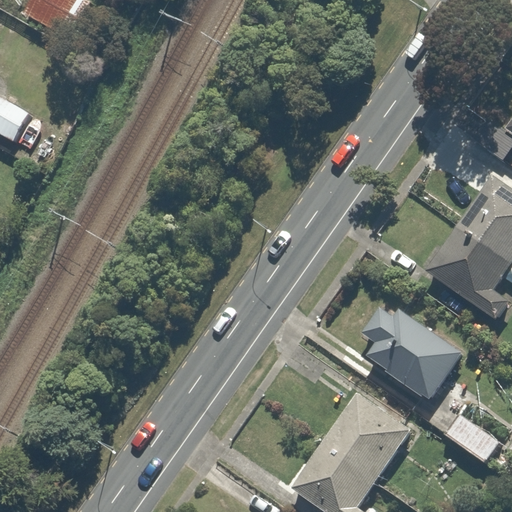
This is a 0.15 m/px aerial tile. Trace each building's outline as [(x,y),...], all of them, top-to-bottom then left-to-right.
[(89,0),(32,0),(26,13),(72,40),(94,2),(89,0)] [(0,93),(0,135),(15,145),(34,115),(0,93)] [(511,135),(489,119),(465,153),(493,174),(511,147),(511,135)] [(511,187),(497,177),(428,271),(497,321),(511,301),(511,280),(505,276),(511,265),(511,187)] [(427,400),(417,413),(441,431),(460,406),(440,391),(464,359),(386,301),(362,334),(376,344),(367,356),(427,400)] [(359,396),(291,488),(323,511),(370,511),(362,506),(414,436),(359,396)] [(464,411),(446,436),(489,467),(507,443),(464,411)]
